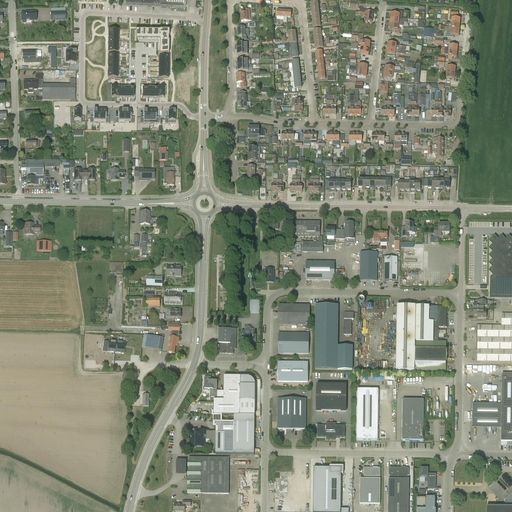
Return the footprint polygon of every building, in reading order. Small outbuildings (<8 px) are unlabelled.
[(245,13),(240,14),(241,22),(250,21),(249,10),(245,10),(245,13)] [(360,11),(359,16),(361,16),(362,15),(365,16),(364,22),(372,23),(373,13),(365,12),(360,11)] [(391,14),(391,19),(399,20),(402,20),(402,19),(403,12),(396,11),(395,14),(391,14)] [(29,14),(21,14),(21,21),(22,21),(22,22),(23,23),(25,23),(26,22),(26,21),(36,21),(36,13),(33,13),(33,12),(29,12),(29,14)] [(65,12),(51,12),(51,20),(66,20),(66,12),(65,12)] [(450,12),(450,20),(452,20),(451,24),(459,25),(460,19),(456,19),(456,16),(458,16),(458,12),(450,12)] [(390,25),(389,30),(395,31),(395,33),(399,33),(399,29),(398,29),(398,25),(390,25)] [(238,32),(237,32),(237,37),(242,37),(242,40),(247,40),(246,36),(249,36),(248,30),(245,30),(245,28),(238,28),(238,32)] [(137,29),(137,39),(161,39),(161,53),(170,53),(171,29),(161,29),(137,29)] [(424,29),(424,38),(432,39),(433,30),(424,29)] [(447,30),(446,37),(453,38),(453,35),(458,36),(459,30),(447,29),(447,30)] [(388,41),(387,49),(395,50),(400,51),(405,51),(406,51),(406,47),(399,46),(396,46),(396,42),(388,41)] [(289,45),(284,45),(285,48),(286,47),(287,52),(288,52),(289,52),(297,51),(296,44),(290,45),(289,45)] [(63,49),(63,52),(63,58),(64,58),(76,58),(76,52),(69,52),(69,49),(66,49),(63,49)] [(289,52),(288,52),(289,56),(289,59),(298,58),(297,51),(289,52)] [(442,51),(441,54),(448,55),(448,58),(452,59),(452,58),(456,58),(457,52),(442,51)] [(40,52),(22,52),(22,60),(40,59),(40,52)] [(63,64),(63,67),(69,67),(69,64),(76,64),(76,58),(64,58),(64,64),(63,64)] [(386,66),(385,73),(394,74),(396,74),(404,75),(404,70),(400,69),(400,71),(393,70),(394,67),(386,66)] [(349,70),(349,74),(356,75),(358,77),(358,78),(366,79),(367,72),(349,70)] [(245,74),(236,74),(237,83),(240,83),(241,88),(246,88),(246,83),(245,83),(245,74)] [(36,81),(23,82),(24,90),(27,90),(28,94),(33,94),(33,90),(37,90),(42,89),(42,85),(42,83),(42,75),(35,76),(35,80),(36,80),(36,81)] [(42,89),(42,100),(50,100),(75,100),(75,79),(70,79),(70,85),(42,85),(42,89)] [(239,96),(237,96),(237,103),(247,103),(246,96),(245,93),(239,93),(239,96)] [(74,110),(73,119),(80,119),(80,123),(83,123),(83,117),(80,117),(80,110),(74,110)] [(90,117),(90,123),(93,123),(93,119),(99,119),(99,110),(93,110),(93,117),(90,117)] [(99,110),(99,119),(106,120),(106,123),(109,123),(109,117),(106,117),(106,110),(99,110)] [(115,117),(115,123),(118,123),(118,120),(124,120),(125,110),(118,110),(118,117),(115,117)] [(125,110),(124,120),(131,120),(131,123),(134,123),(134,117),(131,117),(131,110),(125,110)] [(140,117),(140,123),(143,123),(143,120),(149,120),(149,110),(143,110),(143,117),(140,117)] [(149,110),(149,120),(156,120),(156,123),(159,124),(159,117),(156,117),(156,110),(149,110)] [(166,117),(166,124),(169,124),(169,120),(176,120),(176,111),(169,110),(169,117),(166,117)] [(37,112),(24,112),(24,120),(37,119),(37,112)] [(248,131),(248,132),(249,132),(248,135),(248,138),(256,138),(256,135),(258,136),(264,137),(264,130),(259,130),(259,128),(249,127),(249,131),(248,131)] [(248,154),(248,161),(256,161),(256,164),(265,164),(265,161),(261,161),(261,159),(260,159),(260,155),(257,154),(248,154)] [(59,161),(26,161),(27,177),(27,186),(34,186),(34,180),(43,180),(43,177),(43,167),(59,167),(59,161)] [(164,168),(164,184),(166,184),(166,186),(173,186),(174,168),(164,168)] [(134,169),(134,178),(138,178),(138,181),(147,181),(147,180),(154,180),(154,171),(143,171),(143,169),(134,169)] [(74,170),(74,181),(81,181),(81,178),(85,178),(85,172),(81,172),(81,170),(74,170)] [(85,172),(85,178),(88,178),(88,181),(95,181),(95,170),(88,170),(88,171),(85,172)] [(110,170),(110,181),(118,181),(118,178),(124,178),(124,172),(118,172),(118,170),(110,170)] [(424,179),(424,187),(428,187),(428,189),(431,189),(431,191),(433,191),(433,189),(433,179),(433,177),(428,177),(428,179),(424,179)] [(414,191),(414,194),(416,194),(416,191),(420,191),(420,187),(424,187),(424,179),(420,179),(420,182),(415,182),(415,191),(414,191)] [(150,219),(151,218),(150,218),(150,212),(140,212),(140,224),(150,225),(150,219)] [(269,222),(268,230),(278,230),(279,222),(269,222)] [(294,222),(294,237),(318,237),(320,237),(320,223),(294,222)] [(337,230),(337,240),(346,240),(346,243),(353,243),(354,223),(345,223),(345,224),(344,224),(344,227),(345,228),(345,230),(337,230)] [(33,235),(33,232),(40,233),(40,227),(35,227),(35,228),(33,228),(33,224),(26,224),(25,231),(25,234),(25,235),(33,235)] [(409,237),(409,233),(416,233),(416,228),(413,227),(413,224),(405,224),(405,227),(402,227),(402,237),(409,237)] [(441,237),(441,233),(449,233),(449,224),(439,224),(438,228),(434,228),(434,237),(441,237)] [(323,233),(323,244),(326,244),(327,244),(327,237),(335,237),(335,239),(337,240),(337,230),(335,230),(335,229),(326,228),(326,233),(323,233)] [(492,267),(489,271),(492,275),(492,278),(490,278),(490,288),(490,297),(511,297),(511,238),(509,236),(506,239),(502,236),(498,239),(494,236),(489,241),(492,245),(489,249),(492,252),(489,256),(492,260),(489,263),(492,267)] [(48,249),(51,249),(51,242),(46,242),(42,242),(37,242),(37,248),(41,248),(41,250),(48,251),(48,249)] [(424,271),(424,243),(401,243),(400,251),(403,251),(403,271),(424,271)] [(323,244),(303,244),(303,253),(323,253),(323,246),(326,246),(326,244),(323,244)] [(360,253),(360,281),(377,281),(377,253),(360,253)] [(385,257),(384,281),(397,281),(397,258),(385,257)] [(334,281),(334,263),(306,262),(306,281),(334,281)] [(175,274),(175,277),(181,277),(182,267),(180,267),(180,266),(176,265),(176,267),(167,266),(167,276),(173,276),(173,274),(175,274)] [(147,276),(147,286),(162,287),(163,277),(147,276)] [(176,305),(180,305),(181,293),(176,293),(165,293),(164,304),(170,304),(170,305),(176,305)] [(144,298),(144,306),(160,307),(160,299),(149,298),(144,298)] [(473,304),(473,310),(483,310),(483,307),(486,307),(486,301),(477,301),(477,304),(473,304)] [(279,305),(278,325),(309,326),(310,306),(279,305)] [(353,346),(351,346),(338,346),(338,306),(316,306),(315,370),(352,370),(353,346)] [(429,307),(413,307),(397,306),(396,371),(446,372),(446,342),(438,342),(438,328),(446,328),(447,307),(437,307),(437,321),(433,321),(434,322),(429,322),(429,307)] [(171,312),(167,312),(167,317),(170,317),(170,318),(181,318),(181,310),(171,309),(171,312)] [(483,310),(473,310),(473,316),(478,316),(478,319),(486,319),(486,313),(483,313),(483,310)] [(353,313),(344,313),(344,320),(344,335),(351,335),(351,320),(353,320),(353,313)] [(511,314),(502,314),(502,326),(511,326),(511,314)] [(172,331),(168,352),(174,354),(176,346),(178,346),(179,338),(179,332),(180,332),(180,326),(169,325),(169,331),(172,331)] [(511,326),(502,326),(477,326),(477,338),(511,338),(511,326)] [(241,331),(241,343),(256,343),(256,335),(253,335),(253,329),(250,329),(250,327),(245,327),(245,331),(241,331)] [(237,329),(218,328),(218,344),(220,344),(220,348),(217,347),(217,354),(233,354),(233,349),(236,349),(237,329)] [(278,334),(278,354),(309,354),(309,334),(278,334)] [(145,336),(142,348),(161,351),(163,339),(164,336),(160,335),(159,338),(147,336),(145,336)] [(511,338),(477,338),(477,350),(511,350),(511,338)] [(105,343),(104,350),(108,350),(108,352),(123,354),(125,343),(109,341),(109,343),(105,343)] [(511,362),(511,350),(477,350),(477,362),(511,362)] [(278,362),(278,382),(308,382),(308,363),(278,362)] [(501,428),(501,442),(511,442),(511,374),(502,375),(501,407),(472,406),(472,428),(501,428)] [(203,387),(203,391),(208,391),(208,390),(210,390),(211,390),(210,391),(210,398),(217,398),(216,400),(224,400),(224,391),(217,391),(217,381),(214,381),(212,381),(211,381),(211,377),(204,377),(204,387),(203,387)] [(214,400),(214,415),(222,415),(234,416),(255,416),(255,386),(255,385),(255,384),(255,383),(255,382),(254,382),(254,381),(254,380),(253,380),(253,379),(252,379),(251,378),(250,378),(250,377),(249,377),(248,377),(247,377),(241,377),(241,385),(224,385),(224,391),(224,400),(216,400),(214,400)] [(224,377),(224,385),(241,385),(241,377),(224,377)] [(346,385),(316,385),(316,410),(346,410),(346,385)] [(377,440),(378,390),(358,390),(357,440),(377,440)] [(278,399),(277,429),(306,430),(306,400),(278,399)] [(422,441),(423,441),(423,401),(403,400),(403,401),(402,440),(403,440),(403,441),(422,441)] [(213,415),(213,428),(216,428),(216,432),(216,450),(216,454),(234,455),(234,422),(222,422),(222,415),(214,415),(213,415)] [(344,438),(344,436),(345,436),(345,434),(344,434),(344,433),(345,433),(345,431),(344,431),(345,430),(345,427),(345,426),(343,426),(341,426),(339,426),(337,426),(336,426),(336,425),(335,425),(335,424),(334,424),(334,423),(332,424),(330,424),(330,423),(328,423),(327,424),(326,424),(326,425),(326,426),(325,426),(323,426),(321,426),(318,426),(317,426),(317,427),(317,429),(317,430),(317,433),(317,434),(317,436),(317,437),(318,437),(320,437),(323,437),(325,437),(326,437),(326,438),(326,440),(327,440),(329,440),(332,440),(334,440),(335,440),(335,439),(335,437),(337,437),(336,439),(339,439),(339,437),(344,438)] [(190,438),(189,444),(196,444),(196,441),(204,441),(204,443),(205,443),(210,443),(210,447),(212,447),(212,450),(216,450),(216,432),(208,432),(208,430),(200,430),(200,432),(196,432),(196,430),(191,430),(191,437),(191,438),(190,438)] [(189,458),(189,468),(188,494),(229,494),(229,458),(189,458)] [(312,468),(312,511),(348,511),(348,509),(340,509),(340,474),(342,474),(342,466),(329,466),(329,468),(312,468)] [(380,479),(380,477),(380,468),(378,468),(377,467),(374,467),(372,468),(364,468),(364,476),(364,479),(360,479),(360,504),(380,505),(380,479)] [(408,480),(408,476),(409,476),(409,470),(408,468),(405,468),(404,467),(401,467),(400,468),(389,468),(388,469),(388,476),(389,476),(389,480),(388,480),(387,511),(408,511),(409,480),(408,480)] [(428,477),(428,475),(428,468),(420,468),(420,477),(425,477),(428,477)] [(436,475),(428,475),(428,477),(425,477),(425,482),(428,482),(428,489),(435,489),(436,475)] [(511,511),(511,492),(505,499),(505,507),(487,506),(486,511),(511,511)] [(416,498),(416,511),(435,511),(436,510),(435,510),(435,498),(416,498)] [(174,504),(173,511),(184,511),(185,507),(191,507),(191,501),(183,501),(183,505),(174,504)]
